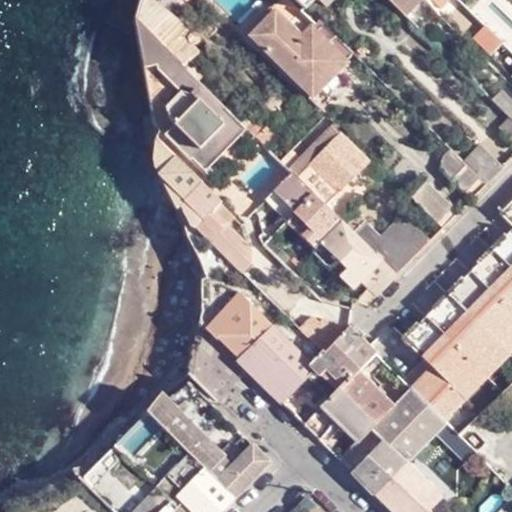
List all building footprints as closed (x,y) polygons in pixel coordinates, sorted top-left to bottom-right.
[(156,40),(174,57),(196,33),(182,22),(171,25),(161,15),(163,9),(153,0),(139,0),(134,19),(149,33),(156,40)] [(295,0),(306,10),(314,0),(295,0)] [(388,0),(406,16),(421,0),(388,0)] [(319,21),(315,26),(313,28),(305,37),(276,10),(251,37),(313,100),(349,65),(348,65),(356,58),(334,37),(319,21)] [(134,19),(140,48),(147,50),(152,46),(156,40),(149,33),(134,19)] [(502,45),(490,33),(477,46),(489,57),(490,56),(502,45)] [(188,161),(197,169),(202,164),(203,166),(242,126),(174,57),(156,40),(152,46),(147,50),(140,48),(143,68),(156,66),(157,69),(182,93),(183,92),(192,94),(199,101),(200,100),(225,125),(200,150),(188,161)] [(511,101),(501,91),(492,101),(511,120),(511,119),(511,101)] [(176,124),(199,101),(192,94),(183,92),(182,93),(167,107),(170,118),(176,124)] [(175,125),(200,150),(225,125),(200,100),(199,101),(176,124),(175,125)] [(501,132),(511,142),(511,119),(511,120),(501,132)] [(249,125),(245,127),(254,137),(265,126),(261,123),(255,122),(249,125)] [(265,126),(254,137),(268,149),(280,136),(267,124),(265,126)] [(163,136),(188,161),(200,150),(175,125),(163,136)] [(332,126),(288,171),(298,179),(305,186),(318,172),(338,192),(369,163),(342,135),(332,126)] [(160,176),(176,209),(195,227),(221,200),(177,158),(158,139),(154,163),(160,176)] [(481,147),(464,164),(477,175),(487,185),(504,168),(481,147)] [(461,161),(449,149),(444,155),(439,169),(472,202),(487,185),(477,175),(464,164),(461,161)] [(286,168),(281,162),(264,179),(269,185),(286,168)] [(269,185),(268,186),(296,213),(314,195),(305,186),(298,179),(288,171),(286,168),(269,185)] [(441,222),(455,208),(429,183),(415,197),(441,222)] [(314,195),(296,213),(324,241),(342,223),(314,195)] [(234,213),(221,200),(195,227),(241,263),(249,254),(249,240),(228,219),(234,213)] [(511,202),(500,215),(511,226),(511,202)] [(246,208),(242,212),(251,221),(254,217),(246,208)] [(324,241),(296,213),(288,221),(317,249),(324,241)] [(351,214),(342,223),(361,241),(369,249),(378,258),(390,245),(411,224),(405,220),(382,242),(351,214)] [(342,223),(324,241),(352,268),(369,249),(361,241),(342,223)] [(430,243),(411,224),(390,245),(378,258),(397,276),(430,243)] [(511,231),(404,341),(423,360),(432,368),(411,389),(444,421),(465,401),(458,394),(511,338),(511,231)] [(378,258),(369,249),(352,268),(342,277),(354,288),(362,279),(379,294),(397,276),(378,258)] [(289,251),(285,255),(298,268),(304,261),(296,254),(294,255),(289,251)] [(316,279),(313,282),(326,294),(329,291),(316,279)] [(362,279),(354,288),(350,292),(366,308),(375,299),(379,294),(362,279)] [(217,340),(219,338),(251,306),(242,297),(208,331),(217,340)] [(219,338),(241,360),(273,327),(251,306),(219,338)] [(328,370),(344,386),(357,373),(366,364),(375,354),(369,347),(370,347),(351,327),(346,331),(336,321),(332,326),(324,318),(319,323),(311,314),(298,328),(324,352),(312,364),(310,365),(316,371),(322,377),(328,370)] [(239,362),(284,404),(316,371),(310,365),(312,364),(273,327),(241,360),(239,362)] [(511,338),(458,394),(465,401),(470,396),(472,398),(486,384),(484,382),(511,352),(511,338)] [(375,354),(366,364),(380,378),(389,368),(375,354)] [(423,360),(403,381),(411,389),(432,368),(423,360)] [(305,426),(322,442),(329,434),(339,424),(359,444),(372,430),(394,408),(376,391),(365,380),(357,373),(344,386),(305,426)] [(368,377),(365,380),(376,391),(379,387),(368,377)] [(378,497),(408,465),(437,434),(447,424),(444,421),(411,389),(394,408),(372,430),(383,441),(353,472),(378,497)] [(148,414),(165,431),(193,458),(196,461),(205,470),(218,482),(231,468),(224,460),(224,459),(194,429),(201,422),(183,405),(177,411),(166,402),(160,397),(148,414)] [(165,431),(148,414),(141,421),(158,438),(165,431)] [(121,442),(139,423),(137,422),(115,416),(105,427),(96,437),(87,446),(77,456),(66,468),(81,483),(92,471),(102,461),(112,451),(115,448),(121,442)] [(462,458),(471,448),(458,435),(447,424),(437,434),(462,458)] [(253,446),(231,468),(218,482),(236,499),(253,481),(270,464),(253,446)] [(196,461),(193,458),(166,485),(179,497),(205,470),(196,461)] [(378,497),(393,511),(429,511),(443,499),(408,465),(378,497)] [(55,502),(81,483),(66,468),(56,479),(52,484),(45,492),(55,502)] [(223,511),(236,499),(218,482),(205,470),(179,497),(172,503),(178,509),(175,511),(223,511)] [(175,511),(178,509),(172,503),(163,494),(156,501),(166,510),(164,511),(175,511)] [(164,511),(166,510),(156,501),(152,496),(142,507),(138,503),(128,511),(164,511)]
